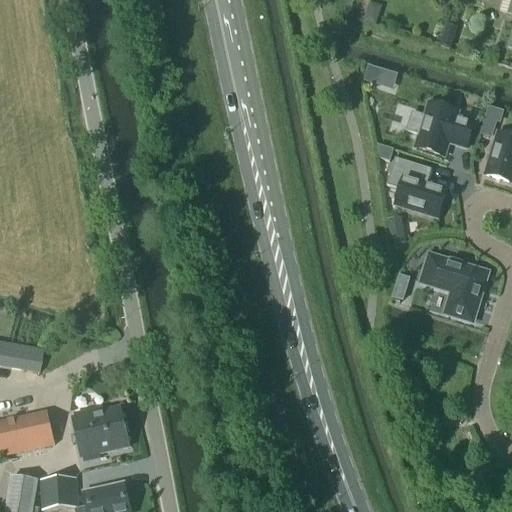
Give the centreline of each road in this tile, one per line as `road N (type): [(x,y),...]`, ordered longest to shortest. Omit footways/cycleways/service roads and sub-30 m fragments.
road 1 (unclassified): [(168,511),(69,0)]
road 2 (primary): [(358,511),(291,305),(252,128)]
road 3 (primary): [(218,0),(252,128)]
road 4 (primary): [(252,128),(230,0)]
